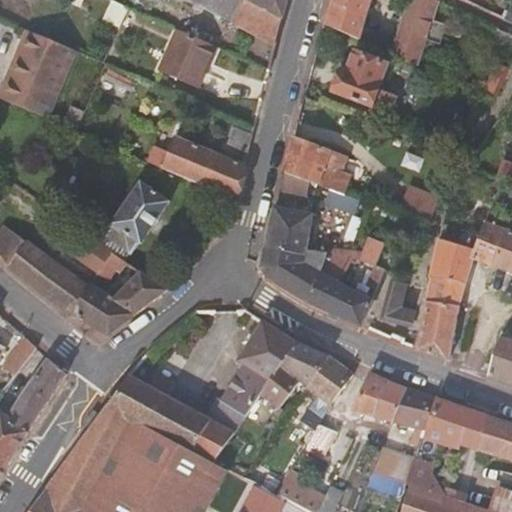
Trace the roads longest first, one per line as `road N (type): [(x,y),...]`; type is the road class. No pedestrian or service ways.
road 1 (residential): [(511,401),(353,341),(224,273)]
road 2 (residential): [(224,273),(251,219),(304,0)]
road 3 (tertiary): [(2,511),(94,367)]
road 4 (residential): [(94,367),(224,273)]
road 5 (tertiary): [(94,367),(0,285)]
